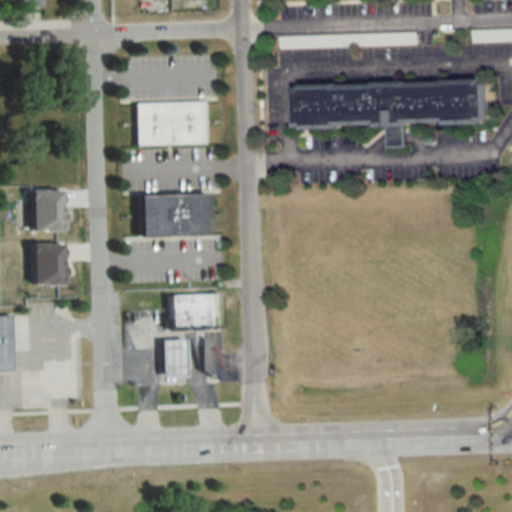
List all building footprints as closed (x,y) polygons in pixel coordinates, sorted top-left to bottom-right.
[(410,45),(410,34),(279,36),(280,47),(410,45)] [(295,85),(296,129),(387,127),(387,148),(406,147),(405,126),(493,124),(492,81),(295,85)] [(203,102),(131,103),(131,146),(203,145),(203,102)] [(134,233),(205,232),(204,193),(133,194),(134,233)] [(219,327),(218,293),(165,294),(166,328),(219,327)] [(159,359),(159,374),(183,374),(183,359),(182,337),(159,337),(159,359)] [(22,407),(43,407),(43,373),(22,373),(22,407)]
